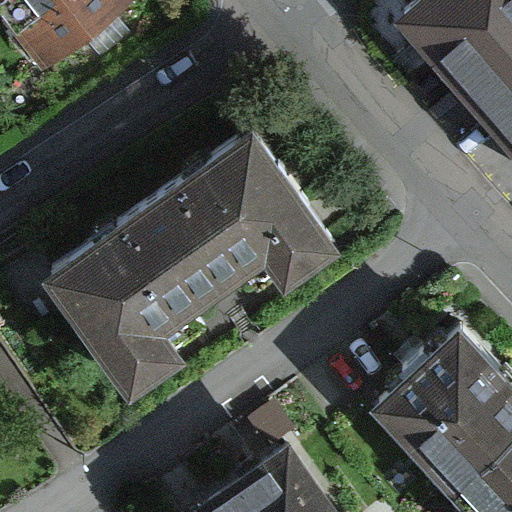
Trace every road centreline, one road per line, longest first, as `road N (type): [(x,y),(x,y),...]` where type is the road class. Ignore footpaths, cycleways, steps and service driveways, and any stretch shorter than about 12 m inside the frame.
road 1 (residential): [(36,511),(453,216)]
road 2 (residential): [(0,204),(293,10)]
road 3 (residential): [(453,216),(293,10)]
